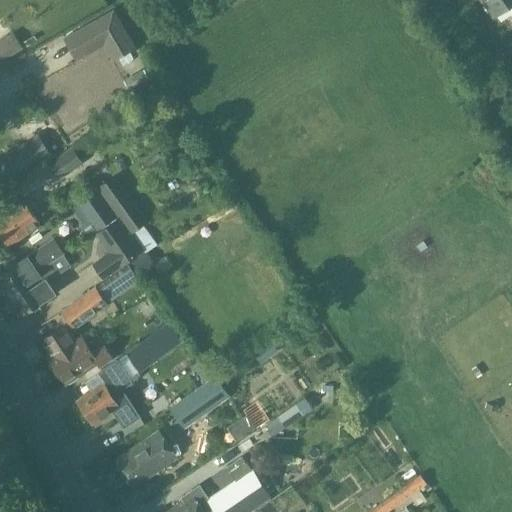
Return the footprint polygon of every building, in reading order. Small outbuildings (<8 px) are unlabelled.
[(511,2),(511,0),(482,0),(494,16),(511,2)] [(136,52),(114,14),(66,41),(79,64),(105,49),(114,65),(136,52)] [(0,59),(21,46),(13,33),(0,40),(0,59)] [(143,70),(133,75),(138,84),(148,79),(143,70)] [(16,149),(0,159),(0,183),(5,190),(32,172),(16,149)] [(57,182),(84,164),(73,149),(47,167),(57,182)] [(163,160),(159,154),(147,162),(151,168),(163,160)] [(145,224),(148,223),(115,175),(97,188),(130,235),(132,234),(146,254),(147,252),(152,260),(161,253),(156,246),(159,244),(145,224)] [(26,188),(30,198),(45,192),(41,182),(26,188)] [(117,218),(97,191),(78,205),(91,222),(83,228),(89,236),(97,230),(98,232),(117,218)] [(0,234),(9,247),(40,225),(22,200),(0,215),(0,234)] [(118,219),(100,232),(113,250),(95,263),(106,278),(142,252),(118,219)] [(19,262),(8,270),(0,274),(0,284),(8,297),(40,275),(38,272),(51,264),(61,257),(65,255),(55,239),(27,258),(30,263),(23,268),(19,262)] [(145,256),(131,264),(139,277),(148,271),(152,277),(172,264),(167,257),(152,267),(145,256)] [(51,264),(38,272),(40,275),(8,297),(21,316),(33,308),(35,311),(46,303),(44,300),(54,293),(46,281),(57,273),(51,264)] [(107,281),(114,290),(127,278),(120,270),(107,281)] [(61,312),(74,330),(108,305),(95,287),(61,312)] [(138,358),(144,366),(162,352),(180,339),(175,331),(169,324),(150,337),(132,350),(138,358)] [(103,344),(91,352),(81,337),(76,340),(67,326),(41,342),(51,357),(49,358),(66,384),(97,363),(100,367),(113,359),(103,344)] [(267,337),(251,349),(259,361),(275,348),(267,337)] [(132,383),(117,360),(98,373),(106,383),(104,384),(103,384),(77,401),(92,424),(105,416),(106,416),(113,411),(114,410),(127,427),(141,417),(122,390),(132,383)] [(216,377),(181,402),(195,422),(230,397),(216,377)] [(278,417),(286,429),(304,416),(297,405),(278,417)] [(242,417),(228,425),(235,436),(248,428),(242,417)] [(134,487),(178,458),(159,431),(116,461),(134,487)] [(236,440),(222,448),(228,457),(241,449),(236,440)] [(420,476),(414,468),(401,478),(406,485),(420,476)] [(242,492),(214,511),(248,511),(269,498),(250,471),(235,482),(242,492)] [(406,485),(369,511),(389,511),(412,496),(414,499),(420,494),(418,491),(424,486),(428,491),(431,489),(428,484),(426,485),(420,476),(406,485)] [(183,501),(166,511),(203,511),(200,506),(207,501),(209,500),(200,486),(181,498),(183,501)]
